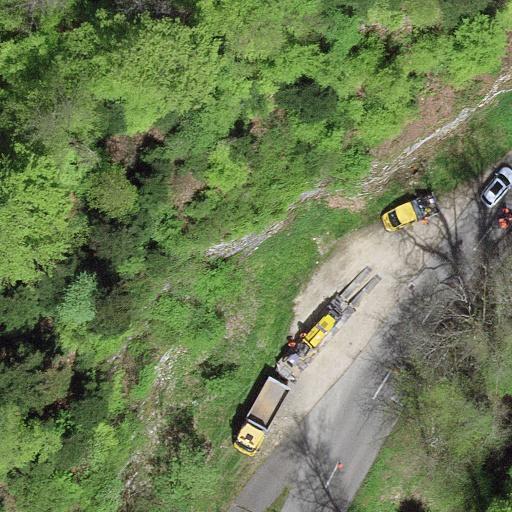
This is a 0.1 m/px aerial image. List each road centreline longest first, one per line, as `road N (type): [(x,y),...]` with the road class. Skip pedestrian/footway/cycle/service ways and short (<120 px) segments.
road 1 (tertiary): [(378,385),(422,310),(511,192)]
road 2 (unclassified): [(378,385),(325,422),(241,511)]
road 3 (tertiary): [(313,511),(378,385)]
